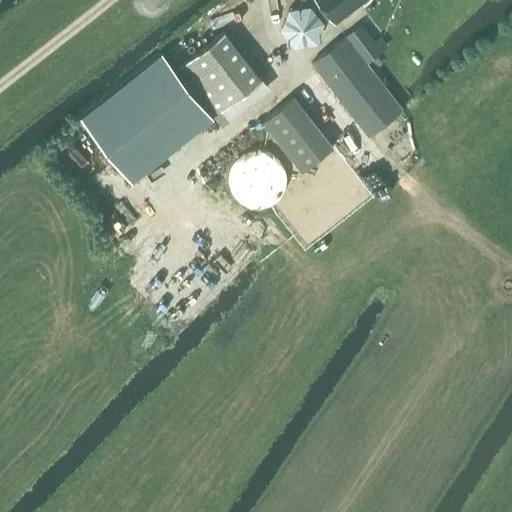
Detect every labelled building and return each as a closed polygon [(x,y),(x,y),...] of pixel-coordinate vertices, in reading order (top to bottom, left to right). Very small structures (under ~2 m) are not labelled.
[(317,0),(333,21),(360,0),(317,0)] [(289,8),(282,27),(295,43),(315,40),(322,21),(309,5),(289,8)] [(224,29),(177,66),(214,114),(261,77),(224,29)] [(347,35),(314,61),(371,133),(403,107),(347,35)] [(161,50),(81,113),(87,122),(132,179),(208,119),(213,115),(165,55),(161,50)] [(294,95),(263,119),(302,169),(333,145),(294,95)] [(283,182),(283,181),(282,175),(281,170),(278,165),(274,160),(271,158),(266,155),(261,154),(254,153),(249,153),(244,155),(239,158),(235,160),(231,165),(228,170),(227,176),(226,182),(227,188),(228,192),(230,196),(234,201),(237,204),(243,207),(249,209),(253,210),(259,210),(263,208),(269,206),(274,202),(277,199),(280,193),(282,188),(283,182)] [(210,190),(113,294),(166,344),(264,240),(210,190)]
